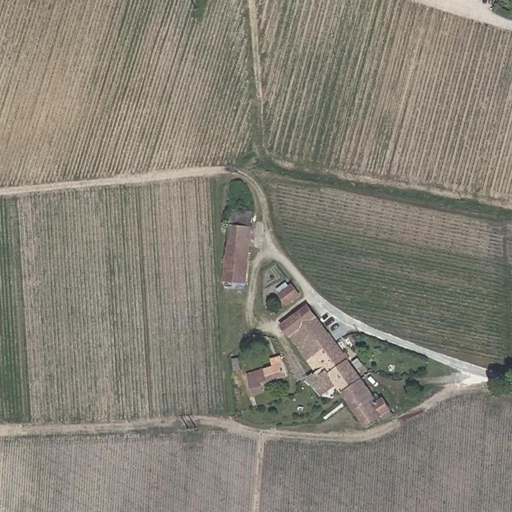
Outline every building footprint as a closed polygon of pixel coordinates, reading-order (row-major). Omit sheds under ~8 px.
[(237,211),(233,247),(253,248),(257,214),(237,211)] [(231,256),(252,258),(253,248),(233,247),(231,256)] [(248,284),(252,258),(231,256),(228,282),(248,284)] [(291,305),(303,294),(290,279),(277,289),(291,305)] [(296,340),(311,328),(321,319),(312,308),(287,328),(296,340)] [(268,318),(260,316),(259,326),(267,327),(268,318)] [(330,369),(348,355),(321,319),(311,328),(318,338),(322,342),(315,348),(317,350),(328,366),(330,369)] [(368,397),(375,392),(348,355),(330,369),(328,366),(317,350),(315,348),(322,342),(318,338),(311,328),(296,340),(311,359),(300,368),(312,385),(320,380),(322,381),(325,379),(332,388),(335,384),(338,386),(343,382),(348,379),(350,382),(355,388),(358,385),(359,387),(360,387),(363,391),(367,396),(368,397)] [(258,335),(252,334),(250,345),(256,346),(258,335)] [(288,367),(253,377),(257,390),(292,379),(288,367)] [(343,382),(338,386),(355,408),(364,401),(368,397),(367,396),(363,391),(360,387),(359,387),(358,385),(355,388),(350,382),(348,379),(343,382)] [(364,401),(355,408),(355,409),(358,412),(378,396),(377,395),(375,392),(368,397),(364,401)] [(384,402),(378,396),(358,412),(371,429),(393,410),(386,401),(384,402)]
